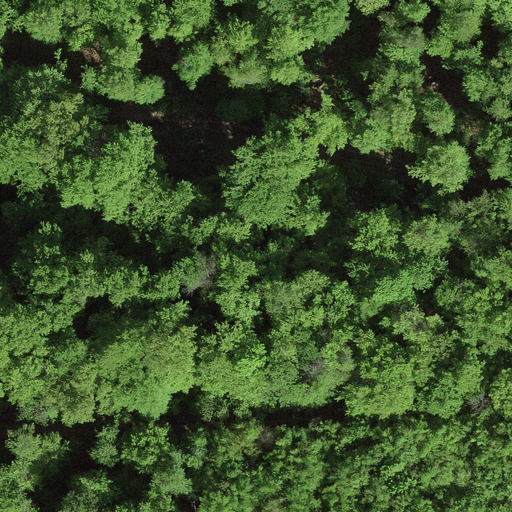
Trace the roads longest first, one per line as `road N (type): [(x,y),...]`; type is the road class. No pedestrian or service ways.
road 1 (track): [(511,187),(181,120),(0,119)]
road 2 (track): [(0,436),(340,415),(511,416)]
